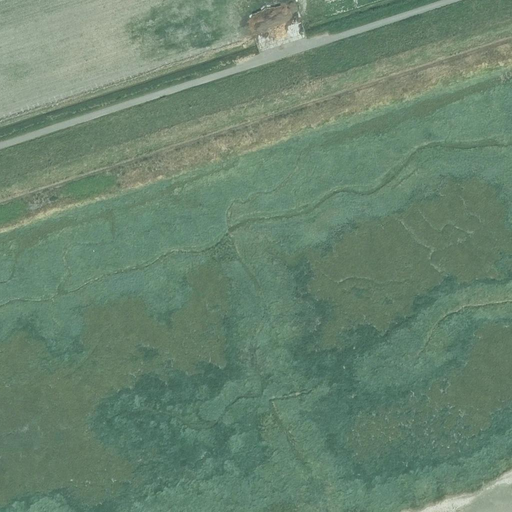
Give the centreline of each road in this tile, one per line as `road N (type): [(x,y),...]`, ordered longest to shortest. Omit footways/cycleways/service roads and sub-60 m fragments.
road 1 (track): [(511,38),(0,204)]
road 2 (unclassified): [(0,147),(452,0)]
